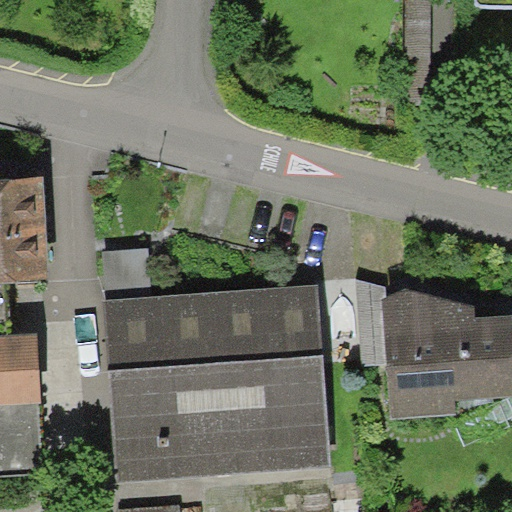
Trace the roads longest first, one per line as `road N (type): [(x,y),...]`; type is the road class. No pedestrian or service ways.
road 1 (residential): [(180,131),(511,210)]
road 2 (residential): [(0,87),(180,131)]
road 3 (residential): [(180,131),(180,0)]
